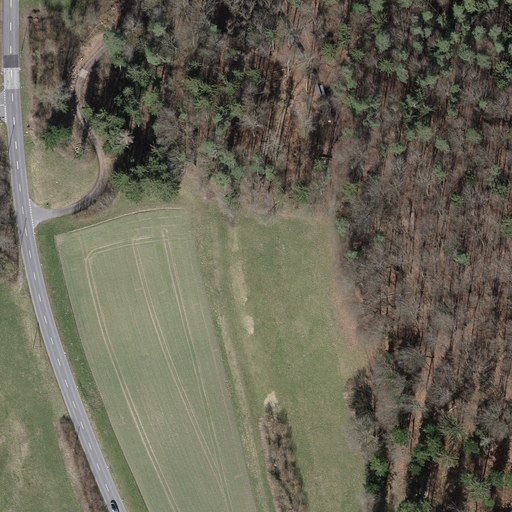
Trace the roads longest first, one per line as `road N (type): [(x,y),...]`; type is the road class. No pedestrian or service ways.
road 1 (track): [(393,511),(388,420),(336,204),(340,105),(277,0)]
road 2 (tertiary): [(118,511),(60,363),(31,259),(13,104),(11,0)]
road 3 (track): [(24,216),(73,208),(97,189),(104,166),(80,110),(80,82),(142,0)]
road 4 (track): [(177,0),(184,70),(174,149),(181,163),(242,205)]
